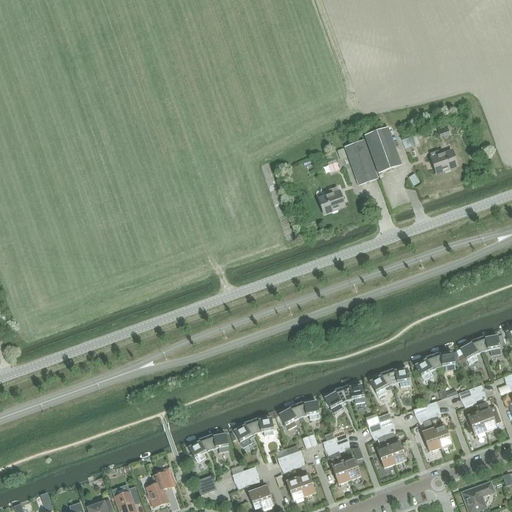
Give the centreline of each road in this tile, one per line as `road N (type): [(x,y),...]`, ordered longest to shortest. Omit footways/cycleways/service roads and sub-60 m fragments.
road 1 (unclassified): [(0,378),(511,194)]
road 2 (tertiary): [(511,232),(455,244),(185,342),(111,378)]
road 3 (tertiary): [(111,378),(192,359),(511,237)]
